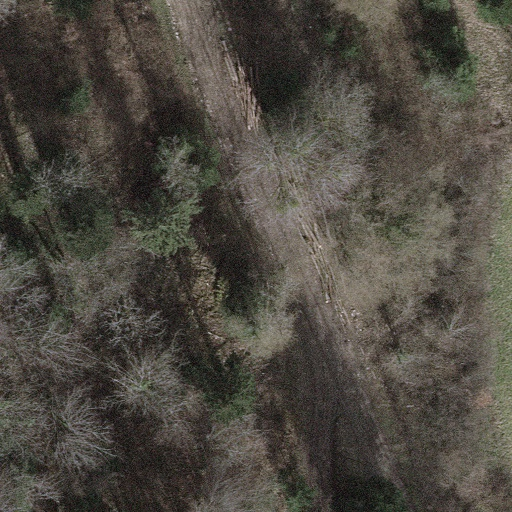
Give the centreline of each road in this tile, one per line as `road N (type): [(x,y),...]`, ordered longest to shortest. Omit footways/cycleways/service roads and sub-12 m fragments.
road 1 (track): [(281,238),(329,350),(416,511)]
road 2 (track): [(192,0),(281,238)]
road 3 (track): [(341,511),(329,350)]
